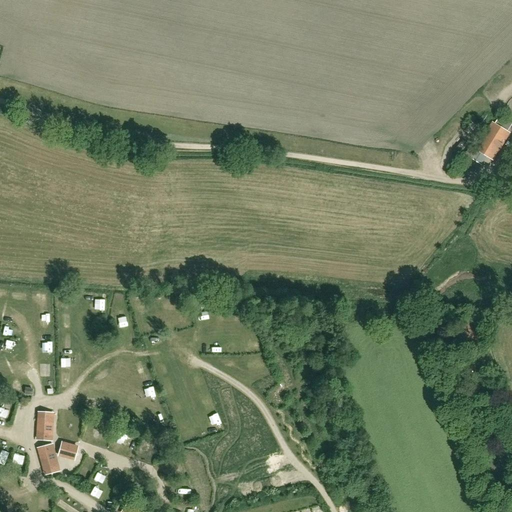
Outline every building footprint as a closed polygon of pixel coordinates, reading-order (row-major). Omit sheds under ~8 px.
[(445,100),(442,104),(450,110),(453,107),(445,100)] [(435,111),(442,119),(448,114),(440,105),(435,111)] [(420,127),(433,117),(425,106),(412,116),(420,127)] [(510,133),(493,123),(476,150),(493,161),(510,133)] [(104,361),(119,352),(116,347),(101,356),(104,361)] [(134,372),(145,369),(142,360),(131,363),(134,372)] [(480,375),(469,380),(473,387),(483,383),(480,375)] [(1,410),(10,412),(13,400),(4,398),(1,410)] [(39,413),(38,438),(51,439),(52,414),(39,413)] [(51,443),(38,446),(46,474),(58,471),(51,443)] [(61,443),(58,454),(74,458),(77,447),(61,443)] [(11,461),(20,464),(23,454),(14,451),(11,461)] [(171,511),(183,511),(183,500),(170,501),(171,511)] [(120,511),(139,511),(138,511),(140,509),(137,506),(134,509),(127,503),(120,511)]
